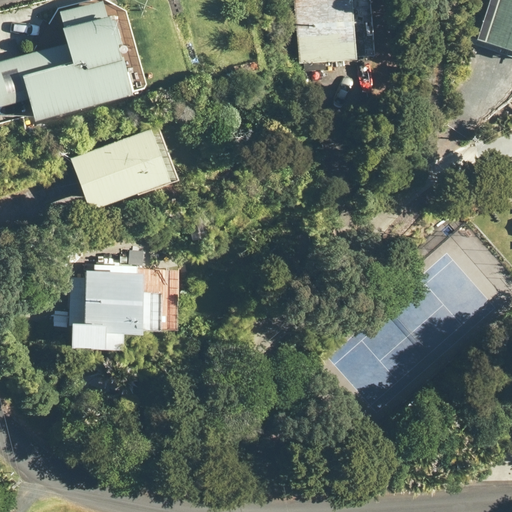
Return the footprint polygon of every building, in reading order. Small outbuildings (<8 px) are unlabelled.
[(354,59),(350,0),(293,0),(298,63),(354,59)] [(511,0),(488,0),(476,39),(511,50),(511,0)] [(66,41),(0,59),(0,108),(26,101),(33,124),(131,96),(108,16),(62,28),(66,41)] [(148,130),(68,160),(87,212),(167,183),(148,130)] [(203,225),(188,228),(192,242),(206,239),(203,225)] [(68,326),(70,326),(70,349),(123,351),(123,340),(141,341),(141,332),(160,333),(162,292),(142,291),(143,275),(137,274),(137,266),(93,264),(92,270),(84,270),(84,277),(69,277),(68,326)] [(59,361),(51,353),(42,363),(50,370),(59,361)] [(117,358),(66,372),(76,412),(127,398),(117,358)]
